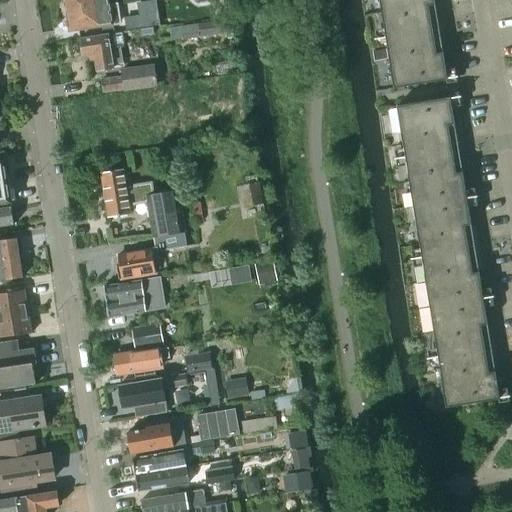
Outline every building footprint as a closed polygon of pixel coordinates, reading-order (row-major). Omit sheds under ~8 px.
[(65,3),(67,11),(110,5),(109,0),(62,0),(63,1),(65,3)] [(433,0),(379,0),(394,89),(447,80),(433,0)] [(140,16),(124,18),(126,31),(153,27),(154,27),(150,2),(149,2),(138,4),(140,16)] [(110,5),(67,11),(68,20),(66,22),(67,27),(69,29),(70,31),(102,26),(100,15),(112,13),(110,5)] [(82,56),(94,54),(96,71),(123,66),(120,47),(110,49),(108,35),(79,39),(82,56)] [(120,69),(121,76),(101,79),(103,94),(127,91),(157,87),(154,65),(120,69)] [(157,87),(89,98),(98,151),(172,139),(164,86),(157,87)] [(450,97),(449,97),(396,106),(446,408),(499,399),(450,97)] [(126,187),(123,170),(102,173),(108,216),(130,212),(128,204),(147,201),(154,237),(153,237),(153,238),(154,238),(184,233),(177,191),(152,195),(151,183),(126,187)] [(0,204),(10,203),(7,182),(0,182),(0,204)] [(0,226),(14,224),(11,206),(0,208),(0,226)] [(184,233),(154,238),(153,238),(155,249),(119,255),(120,263),(116,263),(119,279),(155,273),(153,259),(157,258),(156,250),(186,245),(184,233)] [(0,260),(19,257),(16,238),(0,240),(0,260)] [(19,257),(0,260),(0,280),(22,277),(19,257)] [(254,264),(259,286),(277,282),(273,260),(254,264)] [(104,286),(107,302),(155,293),(164,292),(162,277),(156,278),(104,286)] [(0,316),(28,312),(25,291),(0,295),(0,316)] [(155,293),(107,302),(109,318),(162,309),(166,308),(164,292),(155,293)] [(28,312),(0,316),(0,338),(31,333),(28,312)] [(132,334),(135,349),(163,344),(159,325),(143,327),(144,332),(132,334)] [(0,389),(36,384),(33,365),(36,364),(34,348),(9,352),(8,342),(0,342),(0,389)] [(116,356),(119,374),(161,367),(160,359),(170,358),(168,348),(116,356)] [(123,410),(138,407),(139,417),(167,413),(163,390),(187,386),(185,374),(119,385),(123,410)] [(0,401),(0,432),(45,425),(41,396),(0,401)] [(147,429),(128,432),(132,454),(187,445),(183,421),(147,427),(147,429)] [(0,463),(0,464),(0,463),(0,486),(54,478),(51,456),(35,458),(31,437),(0,441),(0,463)] [(133,459),(135,475),(185,467),(184,460),(183,450),(133,459)] [(185,467),(135,475),(138,492),(187,484),(186,474),(185,467)] [(233,467),(205,471),(207,484),(235,479),(233,467)] [(288,493),(312,489),(309,472),(285,476),(288,493)] [(0,511),(47,511),(47,508),(56,507),(59,506),(59,503),(56,490),(0,499),(0,511)] [(141,500),(142,511),(167,511),(192,508),(192,509),(206,506),(203,490),(141,500)] [(192,508),(167,511),(226,511),(225,503),(206,506),(192,509),(192,508)]
